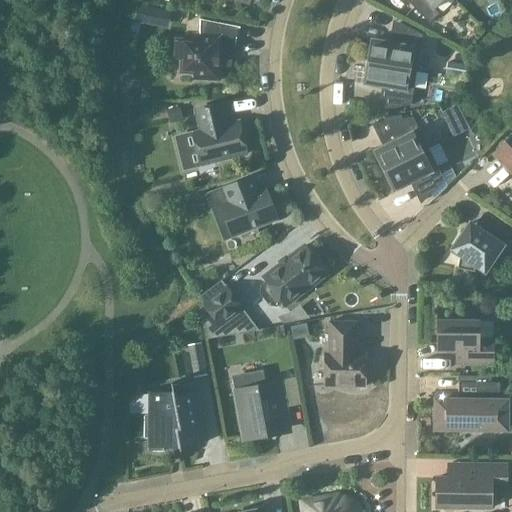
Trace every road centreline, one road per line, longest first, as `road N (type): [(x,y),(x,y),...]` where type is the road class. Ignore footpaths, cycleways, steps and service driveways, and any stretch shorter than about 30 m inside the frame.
road 1 (residential): [(89,511),(396,439)]
road 2 (residential): [(386,258),(383,237),(344,177),(328,122),(328,62),(346,0)]
road 3 (residential): [(284,0),(274,61),(281,135),(304,190),(350,245)]
road 4 (residential): [(396,439),(398,278),(386,258)]
